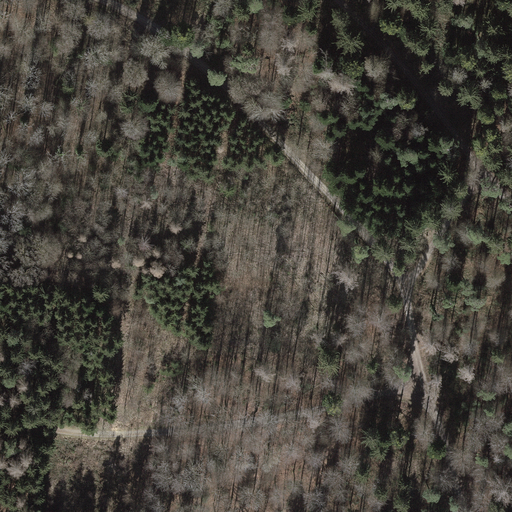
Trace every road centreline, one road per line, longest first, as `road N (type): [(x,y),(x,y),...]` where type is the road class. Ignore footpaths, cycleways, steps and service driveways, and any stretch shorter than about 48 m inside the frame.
road 1 (track): [(0,421),(96,437),(167,437),(427,384)]
road 2 (track): [(410,281),(192,58),(103,0)]
road 3 (track): [(410,281),(480,176),(475,156),(404,62),(341,0)]
road 4 (track): [(462,511),(427,384),(410,281)]
